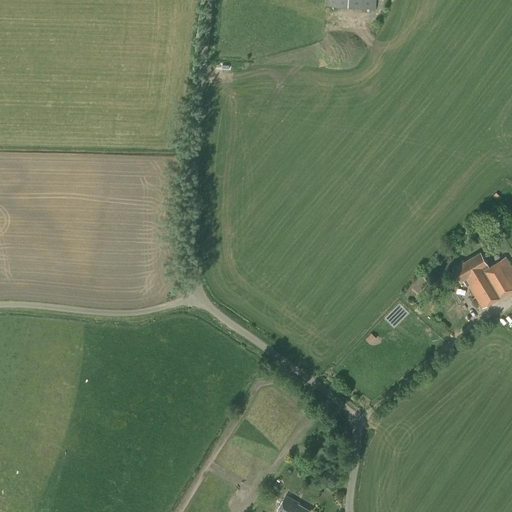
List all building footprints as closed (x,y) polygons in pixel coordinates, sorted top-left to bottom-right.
[(325,0),(325,5),(376,8),(376,0),(325,0)] [(484,269),(483,267),(488,264),(481,252),(454,268),(462,281),(464,279),(467,286),(469,285),(482,309),(511,290),(511,265),(506,256),(484,269)] [(430,315),(440,303),(432,296),(422,308),(430,315)] [(371,344),(376,338),(371,333),(365,339),(371,344)] [(308,511),(310,510),(298,504),(299,503),(286,495),(276,511),(308,511)]
